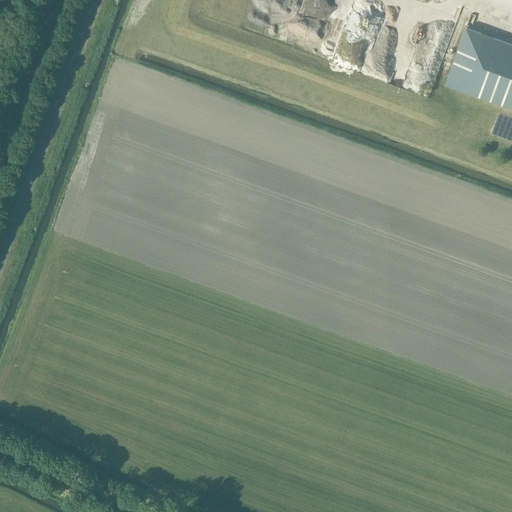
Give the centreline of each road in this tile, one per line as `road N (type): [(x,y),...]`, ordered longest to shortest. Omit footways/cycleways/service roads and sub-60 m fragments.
road 1 (primary): [(0,257),(92,0)]
road 2 (primary): [(54,0),(0,145)]
